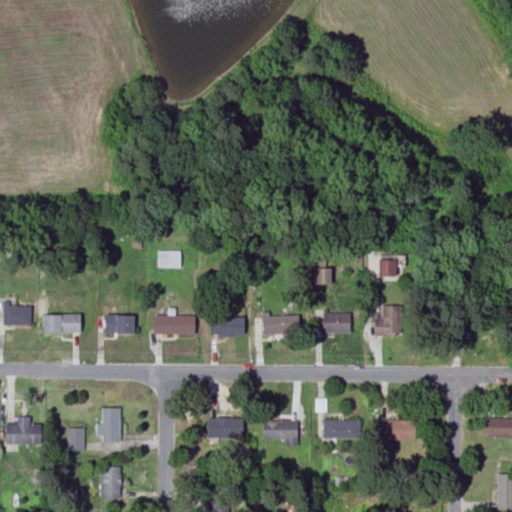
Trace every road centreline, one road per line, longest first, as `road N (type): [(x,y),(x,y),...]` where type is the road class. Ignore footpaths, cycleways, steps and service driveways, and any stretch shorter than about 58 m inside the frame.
road 1 (residential): [(0,370),(511,374)]
road 2 (residential): [(163,511),(165,372)]
road 3 (residential): [(450,511),(450,374)]
